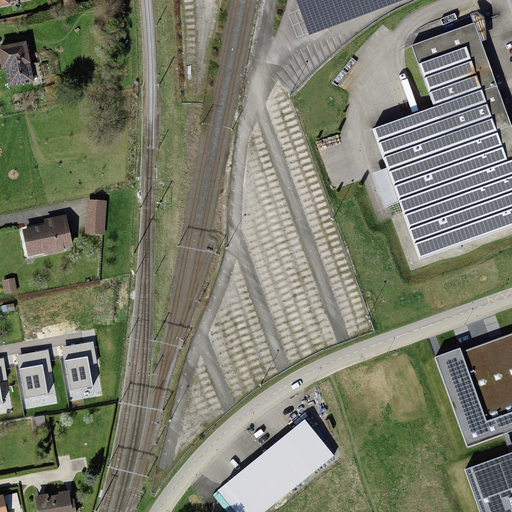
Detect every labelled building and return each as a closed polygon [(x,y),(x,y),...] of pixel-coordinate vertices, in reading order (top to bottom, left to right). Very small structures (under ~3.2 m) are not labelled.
[(298,0),(311,33),(402,0),(298,0)] [(414,268),(511,232),(511,138),(472,28),(409,51),(429,106),(364,129),(414,268)] [(0,58),(7,90),(30,85),(21,46),(0,50),(0,58)] [(86,203),(84,235),(100,237),(103,204),(86,203)] [(19,232),(25,258),(68,249),(62,223),(19,232)] [(6,294),(15,292),(13,281),(4,282),(6,294)] [(511,332),(440,359),(470,443),(511,428),(511,332)] [(62,348),(69,391),(92,387),(88,365),(96,364),(93,342),(62,348)] [(17,355),(24,398),(47,394),(44,373),(52,371),(48,350),(17,355)] [(257,511),(327,456),(298,421),(222,484),(245,511),(257,511)] [(511,511),(511,452),(465,469),(480,511),(511,511)] [(48,494),(34,496),(36,511),(76,511),(74,499),(70,499),(69,490),(58,492),(59,494),(48,496),(48,494)]
